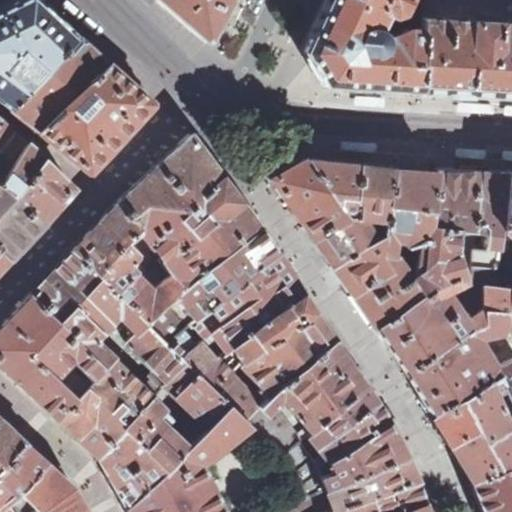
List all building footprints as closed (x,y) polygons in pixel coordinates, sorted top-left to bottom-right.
[(0,101),(9,108),(75,34),(59,19),(59,18),(44,3),(40,0),(12,0),(0,6),(0,101)] [(156,0),(204,40),(209,39),(228,0),(156,0)] [(322,85),(417,90),(421,28),(407,27),(384,35),(380,30),(377,27),(384,10),(391,13),(400,10),(406,13),(410,14),(410,20),(421,21),(421,18),(421,0),(323,0),(313,24),(301,49),(322,85)] [(511,0),(421,0),(421,18),(511,22),(511,0)] [(511,22),(421,18),(421,21),(421,28),(417,90),(461,92),(509,96),(511,95),(511,22)] [(60,104),(107,62),(92,49),(75,34),(9,108),(21,117),(38,130),(60,104)] [(60,104),(38,130),(88,171),(151,103),(152,102),(152,101),(151,100),(129,81),(107,62),(60,104)] [(386,98),(357,96),(356,105),(385,107),(386,98)] [(498,104),(462,102),(462,109),(498,112),(498,104)] [(0,148),(14,132),(0,120),(0,148)] [(14,132),(0,148),(0,180),(1,181),(26,143),(14,132)] [(190,133),(118,200),(140,227),(172,272),(182,286),(212,262),(259,227),(235,194),(190,133)] [(380,141),(345,138),(345,145),(380,147),(380,141)] [(41,155),(26,143),(1,181),(13,193),(41,155)] [(487,150),(458,148),(457,156),(487,158),(487,150)] [(73,188),(41,155),(13,193),(42,221),(73,188)] [(307,233),(312,238),(347,217),(306,158),(303,157),(269,176),(269,178),(307,233)] [(307,157),(306,158),(347,217),(348,216),(355,217),(359,162),(307,157)] [(392,166),(359,162),(355,217),(362,218),(384,220),(392,166)] [(417,244),(414,273),(422,268),(428,221),(429,221),(436,169),(433,169),(433,170),(427,170),(427,168),(392,166),(384,220),(383,227),(383,231),(379,253),(392,254),(394,240),(417,244)] [(429,221),(457,226),(473,228),(480,170),(436,169),(429,221)] [(485,232),(501,234),(501,227),(506,170),(480,170),(473,228),(472,230),(474,230),(485,232)] [(511,170),(506,170),(501,227),(510,236),(511,239),(511,170)] [(0,250),(8,258),(42,221),(13,193),(1,181),(0,180),(0,250)] [(85,235),(71,248),(145,321),(163,303),(165,301),(175,293),(182,286),(172,272),(150,289),(128,266),(125,264),(129,260),(134,255),(132,248),(125,241),(140,227),(118,200),(85,235)] [(347,217),(312,238),(315,243),(314,244),(330,267),(374,237),(369,229),(362,218),(355,217),(348,216),(347,217)] [(457,226),(429,221),(428,221),(422,268),(414,273),(410,276),(422,295),(420,296),(424,301),(445,290),(445,292),(463,282),(454,254),(457,226)] [(501,234),(485,232),(485,245),(487,245),(487,250),(473,250),(474,230),(472,230),(473,228),(457,226),(454,254),(463,282),(465,282),(483,284),(497,285),(501,234)] [(276,252),(259,227),(212,262),(182,286),(175,293),(195,319),(247,273),(276,252)] [(374,237),(383,231),(383,227),(369,229),(374,237)] [(511,239),(510,236),(501,227),(501,234),(497,285),(508,286),(511,287),(511,239)] [(374,237),(330,267),(351,295),(389,270),(379,253),(383,231),(374,237)] [(71,248),(30,293),(103,365),(111,357),(112,358),(113,356),(95,338),(113,320),(117,315),(121,319),(134,331),(135,332),(142,324),(145,321),(71,248)] [(303,293),(276,252),(247,273),(195,319),(189,323),(198,334),(202,338),(216,328),(231,348),(270,316),(303,293)] [(392,254),(379,253),(389,270),(351,295),(373,327),(420,296),(422,295),(410,276),(396,254),(392,254)] [(511,287),(508,286),(497,285),(483,284),(483,306),(483,322),(471,329),(477,338),(479,337),(511,330),(511,329),(511,357),(496,365),(495,366),(498,373),(509,399),(511,405),(511,287)] [(413,389),(429,415),(488,379),(498,373),(495,366),(496,365),(479,337),(477,338),(471,329),(464,319),(445,292),(445,290),(424,301),(420,296),(373,327),(386,347),(387,347),(411,384),(414,389),(413,389)] [(52,414),(56,417),(74,396),(54,376),(66,364),(72,358),(92,378),(103,365),(30,293),(0,324),(0,366),(11,376),(52,415),(52,414)] [(165,301),(186,326),(189,323),(195,319),(175,293),(165,301)] [(270,316),(231,348),(239,359),(240,359),(242,362),(316,311),(303,293),(270,316)] [(163,345),(180,331),(186,326),(165,301),(163,303),(145,321),(142,324),(163,345)] [(483,306),(464,319),(471,329),(483,322),(483,306)] [(316,311),(242,362),(239,365),(262,386),(257,391),(265,399),(278,386),(334,339),(316,311)] [(154,370),(166,381),(183,364),(177,358),(163,345),(142,324),(135,332),(134,331),(124,341),(154,370)] [(177,358),(193,346),(189,341),(180,331),(163,345),(177,358)] [(202,338),(198,334),(189,341),(193,346),(199,341),(202,338)] [(309,430),(365,385),(334,339),(278,386),(265,399),(259,404),(244,420),(249,425),(279,455),(297,440),(298,439),(270,406),(280,395),(289,405),(285,408),(289,412),(293,409),(309,430)] [(197,377),(216,360),(199,341),(193,346),(177,358),(183,364),(197,377)] [(62,424),(95,455),(122,429),(121,428),(151,396),(139,385),(112,358),(111,357),(103,365),(92,378),(86,384),(74,396),(56,417),(63,424),(62,424)] [(216,360),(197,377),(211,390),(229,374),(216,360)] [(74,396),(86,384),(66,364),(54,376),(74,396)] [(162,386),(200,422),(206,427),(228,405),(211,390),(197,377),(183,364),(166,381),(162,386)] [(154,370),(147,376),(160,388),(162,386),(166,381),(154,370)] [(498,373),(488,379),(499,404),(509,399),(498,373)] [(259,404),(229,374),(211,390),(228,405),(244,420),(259,404)] [(147,376),(139,385),(151,396),(160,388),(147,376)] [(429,415),(470,483),(511,464),(511,434),(510,430),(499,404),(488,379),(429,415)] [(377,402),(365,385),(309,430),(304,434),(310,442),(315,437),(320,445),(377,402)] [(161,475),(187,447),(164,425),(156,417),(163,410),(164,409),(151,396),(121,428),(122,429),(95,455),(98,457),(99,456),(103,463),(102,464),(125,506),(161,475)] [(380,407),(377,402),(320,445),(326,453),(312,461),(315,466),(337,454),(388,421),(389,421),(381,407),(380,407)] [(128,511),(224,511),(200,462),(212,456),(211,455),(249,425),(244,420),(228,405),(206,427),(191,443),(187,447),(161,475),(125,506),(128,511)] [(171,418),(163,410),(156,417),(164,425),(171,418)] [(0,463),(23,440),(0,419),(0,463)] [(337,454),(315,466),(325,488),(405,457),(388,421),(337,454)] [(181,433),(191,443),(206,427),(200,422),(196,426),(192,422),(181,433)] [(0,511),(11,511),(4,501),(15,490),(43,460),(23,440),(0,463),(0,511)] [(297,440),(279,455),(285,461),(290,467),(307,454),(297,440)] [(312,461),(307,454),(290,467),(292,471),(296,477),(315,466),(312,461)] [(416,479),(405,457),(325,488),(323,489),(325,495),(331,509),(416,479)] [(37,511),(79,511),(84,509),(81,504),(71,486),(43,460),(15,490),(34,508),(37,511)] [(511,511),(511,464),(470,483),(482,511),(511,511)] [(315,466),(296,477),(305,496),(323,489),(325,488),(315,466)] [(331,509),(322,511),(395,511),(424,502),(416,479),(331,509)] [(28,511),(34,508),(15,490),(4,501),(11,511),(28,511)] [(322,511),(331,509),(325,495),(307,502),(310,511),(322,511)] [(310,511),(307,502),(305,496),(268,511),(310,511)] [(428,511),(424,502),(395,511),(428,511)]
